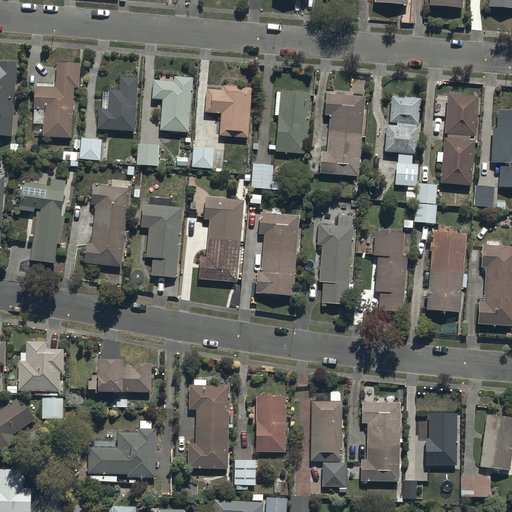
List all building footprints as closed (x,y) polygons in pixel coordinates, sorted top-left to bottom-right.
[(463,0),(430,0),(430,7),(463,10),(463,0)] [(511,0),(489,0),(489,9),(511,9),(511,0)] [(0,137),(13,138),(17,66),(0,64),(0,137)] [(71,140),(74,88),(78,89),(79,66),(57,65),(56,87),(36,86),(35,111),(45,112),(44,138),(71,140)] [(161,132),(170,133),(189,134),(193,80),(174,78),(174,83),(164,83),(154,82),(153,101),(163,101),(161,132)] [(107,132),(118,133),(135,133),(138,80),(121,79),(120,91),(109,91),(108,111),(99,111),(98,132),(107,132)] [(220,139),(249,141),(252,90),(223,88),(223,92),(207,90),(206,113),(221,114),(220,139)] [(276,154),(305,157),(310,94),(280,92),(276,154)] [(441,185),(472,187),(475,142),(468,141),(469,137),(475,138),(478,97),(449,95),(446,136),(448,136),(447,140),(444,140),(441,185)] [(327,176),(358,178),(364,99),(332,96),(327,96),(325,117),(331,117),(328,154),(322,154),(321,175),(327,176)] [(418,129),(417,129),(417,127),(419,127),(421,100),(392,98),(390,125),(398,125),(398,128),(387,127),(385,154),(399,155),(398,164),(397,164),(396,186),(417,188),(418,165),(412,165),(413,156),(417,157),(418,129)] [(501,189),(511,189),(511,112),(503,112),(499,112),(497,131),(493,130),(491,164),(501,165),(501,189)] [(81,140),(80,160),(101,161),(102,141),(81,140)] [(19,144),(10,144),(10,157),(18,157),(19,144)] [(138,145),(137,167),(158,168),(159,146),(138,145)] [(214,149),(193,148),(191,169),(213,171),(214,149)] [(188,156),(176,155),(176,167),(188,167),(188,156)] [(274,167),(253,166),(251,189),(273,191),(274,167)] [(51,180),(51,187),(23,183),(19,213),(37,215),(31,263),(41,264),(56,266),(66,182),(51,180)] [(91,266),(122,269),(129,190),(98,187),(93,186),(92,206),(97,207),(93,245),(87,245),(85,266),(91,266)] [(435,205),(437,187),(418,186),(417,204),(435,205)] [(475,188),(474,208),(494,209),(495,189),(475,188)] [(261,206),(261,196),(249,196),(249,206),(261,206)] [(199,283),(237,285),(237,273),(243,203),(213,200),(206,200),(205,221),(211,221),(208,259),(201,259),(199,283)] [(147,259),(154,260),(152,277),(176,279),(182,210),(158,208),(151,208),(143,207),(141,231),(149,232),(147,259)] [(415,225),(435,226),(436,208),(416,207),(415,225)] [(263,297),(294,298),(297,218),(266,216),(261,216),(260,237),(265,237),(264,273),(258,273),(257,297),(263,297)] [(320,284),(324,284),(323,306),(348,307),(352,229),(326,227),(322,227),(319,227),(318,248),(321,248),(320,284)] [(374,259),(377,260),(376,294),(381,294),(379,314),(402,316),(407,258),(403,258),(404,234),(375,233),(374,259)] [(427,312),(460,315),(467,237),(433,234),(427,312)] [(484,328),(511,329),(511,249),(487,248),(483,248),(482,270),(486,271),(485,304),(479,304),(478,328),(484,328)] [(26,343),(26,360),(19,360),(19,393),(60,393),(60,374),(64,374),(64,351),(45,351),(45,343),(26,343)] [(100,364),(99,396),(152,396),(152,364),(100,364)] [(197,412),(196,445),(189,445),(189,471),(196,471),(229,472),(230,388),(197,388),(190,388),(189,412),(197,412)] [(366,418),(365,455),(359,455),(359,476),(365,476),(397,476),(398,398),(366,397),(360,397),(360,418),(366,418)] [(286,399),(257,398),(256,454),(286,455),(286,399)] [(63,399),(43,399),(43,421),(63,421),(63,399)] [(115,399),(115,409),(127,409),(127,399),(115,399)] [(13,436),(34,421),(24,407),(21,409),(15,400),(0,411),(0,449),(3,453),(18,443),(13,436)] [(323,466),(323,489),(347,489),(347,462),(341,462),(342,403),(312,403),(312,466),(323,466)] [(424,461),(454,462),(455,408),(425,408),(424,461)] [(478,466),(508,469),(511,439),(511,413),(485,410),(478,466)] [(83,476),(128,475),(128,480),(140,480),(144,480),(156,480),(156,475),(157,475),(156,449),(156,432),(139,432),(139,435),(119,435),(119,449),(83,450),(83,476)] [(256,486),(256,462),(235,462),(234,486),(256,486)] [(31,511),(32,491),(24,491),(24,471),(0,471),(0,511),(31,511)] [(489,473),(459,472),(459,492),(488,492),(489,473)] [(402,496),(415,496),(415,475),(402,475),(402,496)] [(287,511),(288,501),(267,499),(266,511),(287,511)] [(310,511),(312,501),(291,500),(290,511),(310,511)] [(215,511),(262,511),(263,506),(235,504),(216,503),(215,511)]
